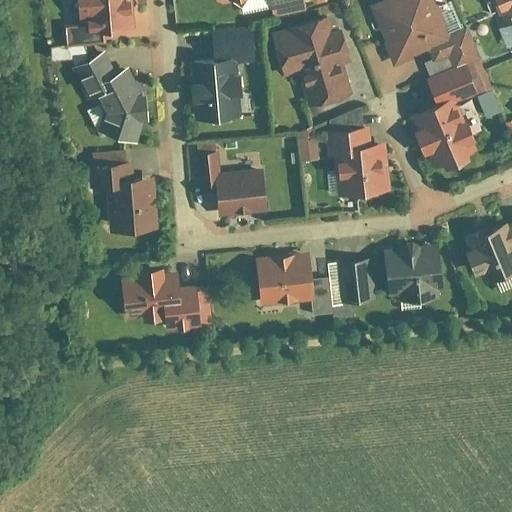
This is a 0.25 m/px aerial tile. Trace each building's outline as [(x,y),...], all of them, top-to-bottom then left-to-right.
[(103,27),(134,25),(131,0),(79,0),(82,29),(103,27)] [(427,45),(452,35),(437,0),(373,0),(368,2),(393,60),(427,45)] [(511,0),(493,0),(511,43),(511,42),(511,0)] [(308,103),(351,90),(342,60),(349,58),(339,25),(332,28),(328,13),(269,31),(282,73),(297,69),(308,103)] [(209,29),(211,58),(234,56),(254,55),(252,26),(209,29)] [(104,40),(103,27),(82,29),(63,30),(64,42),(104,40)] [(448,53),(453,65),(466,60),(480,54),(469,28),(452,35),(427,45),(433,59),(448,53)] [(96,128),(135,141),(145,118),(143,92),(127,63),(114,69),(103,48),(72,64),(87,92),(93,88),(101,110),(96,128)] [(190,60),(195,117),(239,113),(234,56),(211,58),(190,60)] [(423,78),(433,102),(453,94),(476,84),(466,60),(453,65),(423,78)] [(426,150),(433,166),(476,148),(453,94),(433,102),(411,112),(417,126),(411,129),(421,152),(426,150)] [(334,145),(371,142),(370,125),(326,129),(327,145),(334,145)] [(299,159),(316,158),(314,136),(298,137),(299,159)] [(338,193),(391,189),(387,141),(371,142),(334,145),(338,193)] [(128,160),(86,162),(88,187),(105,186),(108,227),(156,224),(153,175),(129,176),(128,160)] [(265,163),(215,167),(219,212),(269,208),(265,163)] [(511,214),(462,235),(468,248),(462,250),(471,274),(478,272),(482,282),(511,270),(511,214)] [(436,244),(386,249),(390,294),(440,290),(436,244)] [(306,251),(256,256),(261,302),(311,296),(309,278),(306,251)] [(332,302),(376,298),(372,256),(327,261),(329,275),(332,302)] [(332,302),(329,275),(309,278),(311,296),(312,312),(332,310),(332,302)] [(120,280),(122,315),(163,312),(164,325),(198,323),(195,284),(176,285),(175,276),(120,280)]
